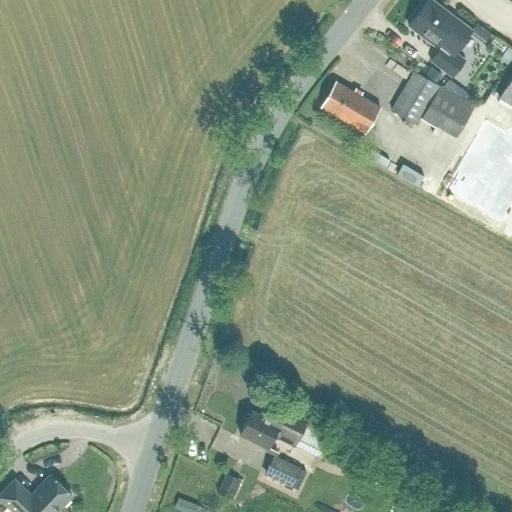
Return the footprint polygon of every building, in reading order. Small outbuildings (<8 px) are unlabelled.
[(472,28),(433,0),(424,0),(407,23),(438,47),(430,59),(452,74),(463,58),(454,52),(472,28)] [(413,70),(391,109),(416,123),(420,116),(455,136),(473,104),(413,70)] [(500,96),(511,103),(511,72),(498,95),(500,96)] [(322,107),(363,131),(378,105),(337,81),(322,107)] [(488,150),(501,126),(478,113),(465,138),(488,150)] [(269,399),(262,413),(251,408),(239,432),(268,446),(274,434),(310,452),(319,458),(332,432),(322,427),(306,419),(307,417),(269,399)] [(265,472),(291,485),(300,467),(274,454),(265,472)] [(242,477),(228,470),(219,491),(233,497),(242,477)] [(14,478),(0,492),(0,497),(14,511),(57,511),(59,510),(59,507),(71,494),(49,473),(30,493),(14,478)] [(178,496),(173,506),(186,511),(215,511),(216,511),(178,496)]
